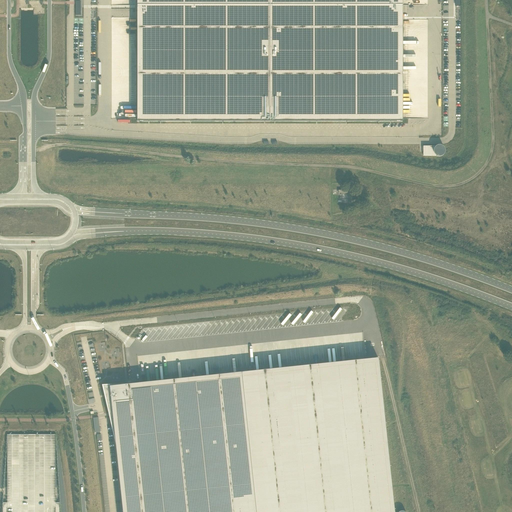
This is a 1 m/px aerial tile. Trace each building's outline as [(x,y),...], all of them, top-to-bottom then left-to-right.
[(137,121),(270,121),(402,121),(402,6),(402,0),(136,0),(137,6),(137,121)] [(423,156),(431,156),(432,156),(433,157),(434,157),(435,157),(436,157),(437,156),(438,156),(439,155),(439,154),(440,154),(440,153),(440,152),(440,151),(440,150),(440,149),(439,148),(438,147),(438,146),(437,146),(436,146),(435,146),(434,146),(433,146),(432,146),(431,147),(423,147),(423,156)] [(504,276),(503,275),(490,309),(491,310),(504,276)] [(156,329),(142,332),(144,345),(159,342),(156,329)] [(121,511),(392,511),(376,358),(125,385),(125,384),(101,385),(103,395),(104,394),(105,398),(103,398),(106,407),(110,406),(113,434),(121,511)]
